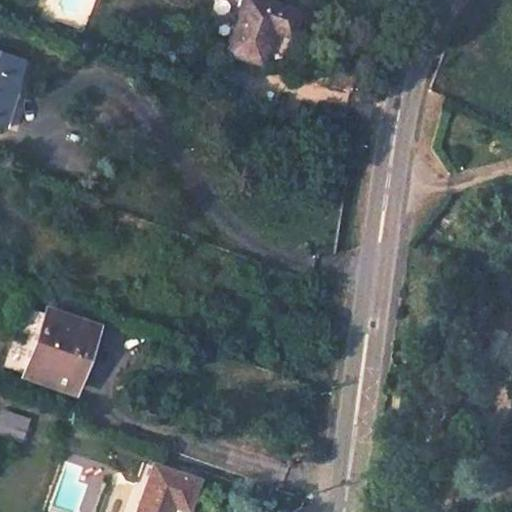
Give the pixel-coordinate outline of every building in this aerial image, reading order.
[(263,0),(242,0),(224,50),(261,63),(271,32),(288,37),(297,12),(263,0)] [(0,58),(0,128),(9,131),(20,97),(11,95),(21,64),(0,58)] [(50,298),(46,311),(83,324),(88,312),(50,298)] [(27,304),(18,327),(37,335),(46,311),(27,304)] [(37,335),(22,377),(69,394),(94,328),(83,324),(46,311),(37,335)] [(0,412),(0,436),(18,443),(25,421),(0,412)] [(153,464),(135,511),(169,511),(172,506),(185,511),(196,480),(153,464)]
